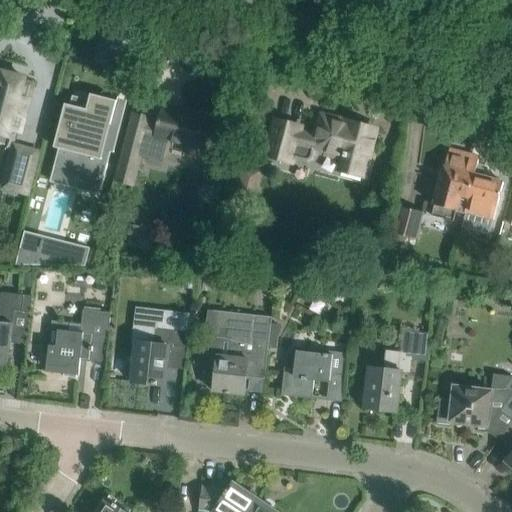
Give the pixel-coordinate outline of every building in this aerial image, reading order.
[(0,132),(9,135),(10,131),(14,132),(16,127),(19,128),(31,85),(23,83),(24,77),(2,71),(1,76),(0,75),(0,132)] [(66,105),(55,147),(65,150),(62,160),(63,160),(61,167),(77,171),(73,185),(99,192),(110,151),(109,150),(114,134),(108,133),(116,101),(90,94),(88,104),(71,100),(69,106),(66,105)] [(116,180),(132,185),(140,155),(162,160),(168,138),(207,149),(214,122),(162,108),(158,122),(150,120),(150,117),(134,113),(116,180)] [(271,139),(267,155),(292,161),(293,157),(307,161),(312,158),(314,150),(345,158),(342,169),(367,176),(373,155),(369,149),(375,129),(344,121),(339,124),(320,119),(316,137),(299,132),(301,126),(275,120),(271,139)] [(27,193),(38,152),(15,146),(4,186),(27,193)] [(449,150),(444,169),(432,215),(454,220),(461,194),(470,196),(475,175),(479,158),(449,150)] [(511,190),(511,184),(475,175),(470,196),(466,212),(507,223),(511,207),(508,206),(511,190)] [(394,234),(418,239),(424,212),(400,207),(394,234)] [(25,231),(16,264),(82,265),(86,247),(60,240),(56,256),(22,248),(26,231),(25,231)] [(187,242),(185,255),(199,258),(202,245),(187,242)] [(169,275),(167,288),(193,291),(195,277),(169,275)] [(0,365),(8,367),(11,343),(27,344),(28,324),(30,310),(32,295),(3,292),(0,316),(0,365)] [(105,363),(107,343),(111,312),(83,308),(82,322),(52,319),(46,371),(79,375),(80,360),(105,363)] [(265,374),(271,317),(208,309),(202,357),(217,358),(213,390),(225,392),(225,393),(229,393),(229,390),(244,391),(244,394),(245,394),(247,372),(265,374)] [(185,369),(187,349),(189,330),(157,327),(158,321),(134,318),(132,342),(140,343),(136,380),(133,380),(133,381),(137,382),(137,383),(150,385),(150,383),(163,385),(165,367),(185,369)] [(427,361),(430,333),(431,325),(423,324),(422,332),(404,330),(402,352),(385,350),(383,368),(369,367),(365,408),(397,412),(401,371),(410,372),(411,359),(427,361)] [(271,327),(268,350),(277,350),(278,339),(282,330),(277,327),(271,327)] [(342,401),(345,382),(347,355),(297,349),(295,369),(285,368),(282,392),(312,395),(314,378),(329,379),(327,400),(342,401)] [(500,439),(511,421),(511,375),(493,374),(492,389),(453,384),(451,400),(440,398),(437,423),(438,422),(438,420),(476,424),(476,427),(487,429),(487,431),(500,439)] [(511,421),(500,439),(500,440),(510,446),(511,444),(511,452),(505,460),(506,461),(511,466),(511,421)] [(250,511),(259,499),(233,482),(228,489),(227,488),(202,486),(199,510),(212,511),(250,511)] [(106,498),(97,511),(127,511),(118,506),(119,505),(115,502),(114,503),(106,498)] [(278,511),(259,499),(250,511),(278,511)]
